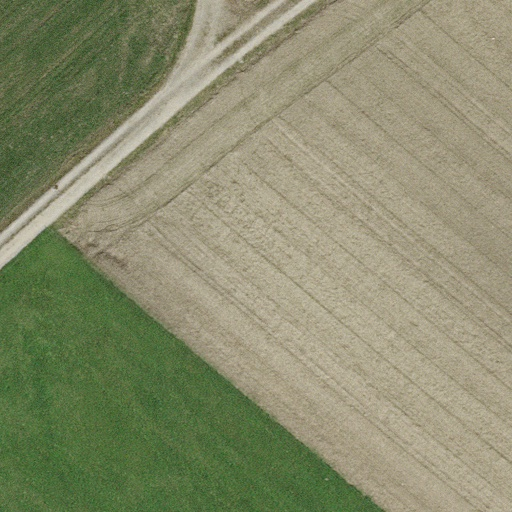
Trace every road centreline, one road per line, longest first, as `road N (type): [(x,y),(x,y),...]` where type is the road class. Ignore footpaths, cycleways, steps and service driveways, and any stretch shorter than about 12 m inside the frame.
road 1 (track): [(0,253),(190,77)]
road 2 (track): [(190,77),(297,0)]
